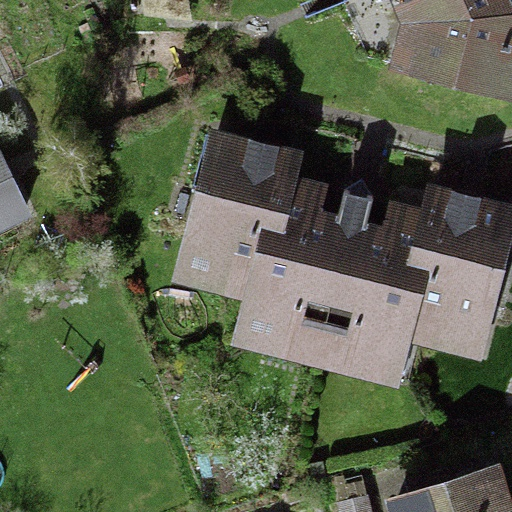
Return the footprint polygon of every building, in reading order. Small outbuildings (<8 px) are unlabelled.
[(511,0),(400,0),(405,10),(390,66),(511,97),(511,0)] [(180,271),(256,290),(284,183),(291,154),(214,134),(180,271)] [(0,225),(27,211),(0,160),(0,225)] [(266,344),(316,357),(347,242),(333,239),(343,198),(284,183),(256,290),(279,296),(266,344)] [(433,188),(426,218),(398,326),(475,345),(510,207),(433,188)] [(362,247),(347,242),(316,357),(365,370),(378,321),(398,326),(426,218),(373,204),(362,247)] [(511,511),(511,500),(498,454),(369,493),(375,511),(511,511)]
